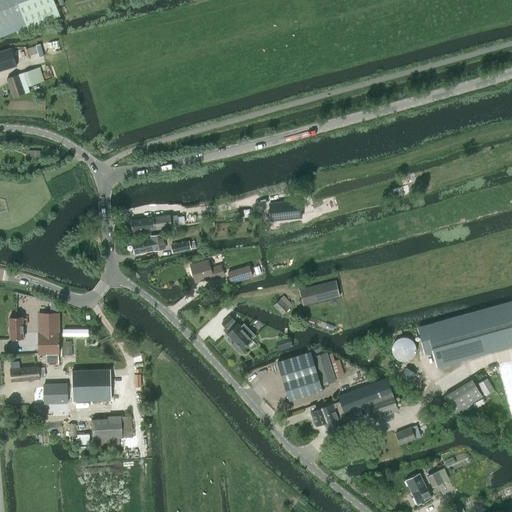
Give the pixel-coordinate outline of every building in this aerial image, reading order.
[(0,0),(0,37),(16,31),(17,34),(28,30),(15,0),(0,0)] [(36,46),(27,48),(29,56),(38,53),(39,58),(44,56),(40,44),(35,45),(36,46)] [(0,71),(17,65),(12,48),(0,51),(0,71)] [(24,73),(28,87),(44,82),(40,68),(24,73)] [(7,78),(14,97),(25,94),(18,75),(7,78)] [(39,150),(26,149),(26,158),(38,158),(39,150)] [(306,214),(303,199),(273,205),(277,221),(306,214)] [(169,215),(131,220),(132,231),(171,226),(169,215)] [(135,254),(153,251),(166,248),(163,233),(150,236),(150,239),(133,243),(135,254)] [(189,240),(170,244),(173,254),(191,249),(196,248),(195,240),(189,242),(189,240)] [(207,261),(190,266),(195,283),(212,278),(212,279),(223,276),(219,267),(209,269),(207,261)] [(249,265),(227,272),(231,283),(253,276),(249,265)] [(303,305),(340,297),(336,281),(300,289),(303,305)] [(280,299),(274,305),(283,314),(289,308),(280,299)] [(59,353),(58,303),(58,302),(51,302),(52,312),(54,312),(54,317),(41,317),(42,334),(39,334),(39,353),(59,353)] [(232,344),(239,351),(252,339),(237,324),(234,321),(235,320),(231,316),(222,324),(226,328),(227,327),(230,331),(227,333),(235,342),(232,344)] [(9,317),(10,339),(23,338),(23,317),(9,317)] [(479,323),(416,340),(422,360),(485,343),(479,323)] [(412,348),(412,345),(412,343),(411,340),(410,338),(409,336),(405,333),(402,332),(400,332),(397,332),(394,333),(392,334),(390,335),(388,338),(387,340),(386,342),(386,345),(386,347),(387,350),(388,352),(390,354),(391,356),(394,357),(398,358),(400,358),(404,358),(406,357),(408,355),(410,353),(411,351),(412,348)] [(290,401),(313,394),(323,390),(322,386),(336,381),(335,378),(344,375),(339,359),(334,360),(332,353),(328,354),(327,352),(313,357),(311,352),(278,363),(290,401)] [(12,369),(10,369),(11,382),(40,379),(40,377),(46,376),(45,367),(39,367),(39,366),(20,368),(19,362),(11,362),(12,369)] [(72,404),(112,402),(110,370),(70,371),(72,404)] [(399,410),(390,386),(387,378),(382,380),(339,396),(341,402),(333,405),(333,404),(319,409),(317,410),(315,405),(309,407),(311,412),(316,426),(325,423),(328,433),(342,428),(340,423),(353,418),(351,411),(369,404),(375,419),(399,410)] [(482,396),(472,379),(444,396),(455,413),(482,396)] [(47,396),(60,395),(60,399),(66,398),(66,386),(60,386),(59,385),(46,386),(47,396)] [(122,437),(121,418),(92,419),(93,439),(122,437)] [(396,434),(400,445),(416,439),(412,428),(396,434)] [(436,472),(427,477),(433,488),(442,483),(436,472)] [(404,481),(417,505),(421,503),(422,504),(424,503),(423,502),(431,498),(419,474),(404,481)]
